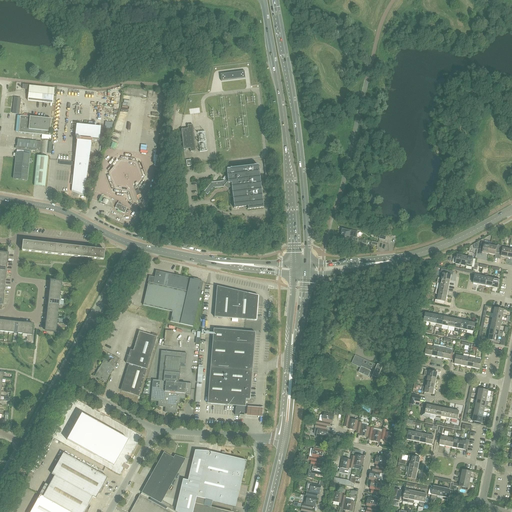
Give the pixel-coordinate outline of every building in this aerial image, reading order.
[(245,71),(220,74),(221,81),(246,78),(245,71)] [(29,90),(28,101),(53,103),(54,88),(29,86),(29,90)] [(13,109),(13,114),(19,114),(21,114),(22,104),(20,103),(21,98),(14,98),(13,107),(13,109)] [(42,135),(51,136),(52,136),(52,132),(50,132),(51,119),(20,116),(19,125),(19,126),(18,132),(42,135)] [(99,141),(100,127),(76,124),(75,138),(76,138),(76,141),(78,141),(78,143),(76,143),(74,169),(75,169),(75,171),(73,171),(71,183),(72,183),(71,191),(72,191),(72,190),(80,193),(80,195),(83,196),(86,181),(87,182),(87,180),(86,179),(91,144),(91,142),(92,142),(92,140),(99,141)] [(182,129),(181,130),(183,149),(184,149),(190,148),(190,150),(190,151),(192,151),(194,151),(196,151),(196,150),(193,126),(192,125),(191,125),(189,125),(188,125),(188,129),(186,129),(182,129)] [(197,133),(199,152),(207,151),(205,132),(197,133)] [(17,146),(17,149),(41,152),(42,142),(40,142),(18,139),(17,146)] [(15,164),(13,179),(27,180),(30,154),(30,151),(24,151),(23,151),(23,154),(16,153),(16,154),(16,156),(16,158),(15,164)] [(48,157),(37,156),(34,185),(45,187),(48,157)] [(226,178),(223,182),(209,183),(210,184),(204,192),(206,194),(207,195),(213,187),(224,186),(230,186),(231,186),(231,188),(232,188),(232,192),(232,194),(233,198),(232,198),(233,200),(234,204),(233,204),(233,205),(234,205),(234,208),(239,207),(246,206),(246,207),(247,206),(248,209),(249,209),(251,208),(251,209),(254,209),(254,208),(258,208),(263,208),(262,202),(263,202),(263,200),(262,200),(262,196),(262,194),(261,194),(261,190),(261,188),(260,184),(261,184),(261,182),(260,182),(260,178),(260,176),(259,176),(259,172),(259,170),(258,165),(253,166),(249,166),(246,166),(246,167),(242,167),(241,167),(235,167),(235,168),(231,169),(231,168),(229,168),(229,169),(228,169),(228,168),(226,169),(227,174),(226,174),(227,176),(227,177),(226,178)] [(127,208),(124,207),(117,203),(115,208),(118,209),(118,210),(125,214),(127,208)] [(343,230),(342,234),(357,238),(357,236),(350,234),(351,232),(343,230)] [(23,241),(22,251),(38,253),(39,243),(23,241)] [(482,252),(489,253),(490,245),(484,243),(484,242),(481,241),(480,249),(483,250),(482,252)] [(55,245),(39,243),(38,253),(54,254),(55,245)] [(72,246),(55,245),(54,254),(71,256),(72,246)] [(496,253),(499,253),(500,245),(497,245),(497,246),(490,245),(489,253),(495,255),(496,253)] [(503,246),(500,245),(499,253),(502,254),(501,256),(507,257),(509,249),(503,247),(503,246)] [(88,248),(72,246),(71,256),(87,258),(88,248)] [(104,250),(88,248),(87,258),(103,260),(104,250)] [(190,279),(156,271),(154,277),(149,276),(147,285),(148,285),(143,305),(172,312),(170,322),(193,327),(203,282),(190,279)] [(475,274),(473,281),(473,283),(480,285),(481,276),(475,274)] [(485,277),(481,276),(480,285),(486,286),(488,277),(488,275),(485,274),(485,277)] [(500,280),(494,278),(492,287),(498,288),(500,280)] [(246,320),(256,321),(257,320),(256,320),(258,296),(258,297),(258,296),(248,293),(248,294),(217,286),(214,317),(246,320)] [(129,289),(124,298),(129,300),(133,291),(129,289)] [(430,323),(432,314),(425,313),(424,321),(430,323)] [(475,323),(469,322),(467,330),(474,332),(475,323)] [(249,351),(254,351),(255,332),(245,331),(213,329),(212,341),(249,344),(249,351)] [(157,337),(156,337),(157,335),(152,333),(152,335),(139,332),(133,351),(130,350),(126,363),(129,364),(121,390),(139,395),(157,337)] [(253,356),(254,351),(249,351),(249,344),(212,341),(210,367),(252,371),(253,356)] [(425,354),(431,356),(433,347),(427,346),(425,354)] [(446,349),(444,358),(450,360),(452,351),(446,349)] [(161,351),(160,356),(165,357),(163,381),(153,380),(151,400),(159,401),(158,406),(166,407),(165,412),(175,413),(176,403),(179,403),(179,398),(184,399),(185,394),(190,394),(191,384),(178,383),(180,366),(185,367),(186,353),(161,351)] [(454,364),(461,365),(463,357),(456,355),(454,364)] [(376,368),(363,363),(361,362),(362,359),(355,356),(352,364),(361,368),(359,372),(368,377),(370,374),(378,377),(383,366),(378,364),(376,368)] [(480,369),(481,360),(475,359),(473,368),(480,369)] [(104,360),(98,370),(101,372),(98,378),(105,382),(110,374),(111,371),(112,372),(116,364),(113,363),(110,361),(109,363),(104,360)] [(225,405),(235,406),(236,401),(245,402),(246,399),(250,399),(252,371),(210,367),(207,404),(210,404),(225,405)] [(420,402),(421,397),(411,395),(409,404),(413,404),(414,401),(420,402)] [(236,401),(235,406),(235,415),(244,415),(245,407),(245,402),(236,401)] [(432,406),(427,404),(426,409),(423,408),(422,416),(430,417),(431,414),(432,406)] [(263,406),(247,405),(247,414),(263,415),(263,406)] [(317,420),(316,424),(319,425),(327,426),(330,427),(330,424),(332,424),(333,421),(334,415),(324,413),(324,416),(321,415),(320,416),(319,421),(317,420)] [(81,414),(67,440),(114,466),(128,440),(81,414)] [(350,429),(356,431),(358,422),(359,421),(350,419),(350,416),(347,415),(345,426),(348,427),(347,429),(350,429)] [(356,433),(359,434),(359,435),(362,436),(368,437),(370,427),(361,426),(362,423),(358,422),(356,431),(356,433)] [(316,424),(315,427),(318,428),(316,437),(326,439),(327,433),(328,430),(326,430),(327,426),(319,425),(316,424)] [(370,427),(368,437),(368,438),(371,439),(371,441),(374,441),(380,442),(380,439),(382,433),(373,431),(373,428),(370,427)] [(383,428),(382,433),(380,439),(384,440),(384,442),(386,442),(392,444),(394,434),(386,432),(386,429),(383,428)] [(413,441),(415,432),(409,431),(407,440),(413,441)] [(427,435),(426,444),(432,445),(434,436),(427,435)] [(441,436),(440,442),(439,445),(446,446),(448,437),(441,436)] [(466,441),(460,440),(458,449),(465,450),(465,449),(467,449),(469,443),(466,442),(466,441)] [(309,457),(309,458),(305,457),(305,459),(309,460),(312,461),(320,462),(320,459),(322,459),(323,456),(324,450),(314,448),(312,457),(309,457)] [(176,508),(175,511),(176,511),(192,511),(194,503),(211,507),(212,501),(235,507),(246,461),(221,455),(215,453),(212,452),(207,451),(195,450),(188,480),(183,479),(176,508)] [(186,459),(175,455),(173,457),(164,452),(141,493),(161,503),(186,459)] [(51,474),(55,476),(93,497),(96,498),(99,493),(100,493),(101,493),(104,486),(103,486),(107,477),(63,453),(51,474)] [(354,463),(354,465),(363,466),(365,457),(358,455),(356,455),(355,457),(352,456),(351,460),(351,462),(354,463)] [(375,464),(377,465),(376,468),(384,470),(387,470),(388,467),(385,466),(386,458),(377,456),(375,464)] [(340,468),(346,469),(349,470),(349,468),(353,469),(354,465),(354,463),(351,462),(351,460),(342,458),(340,468)] [(322,475),(323,469),(323,466),(322,466),(322,463),(320,462),(312,461),(311,464),(314,465),(312,474),(322,475)] [(383,473),(384,470),(376,468),(373,468),(372,471),(371,471),(369,480),(372,480),(378,482),(380,473),(383,473)] [(55,476),(43,497),(62,507),(70,511),(87,511),(91,506),(88,505),(93,497),(55,476)] [(370,489),(371,490),(371,493),(382,495),(382,492),(379,491),(381,482),(378,482),(372,480),(370,487),(370,489)] [(306,496),(307,496),(317,498),(318,494),(320,495),(320,492),(321,486),(319,485),(312,484),(310,493),(307,492),(306,496)] [(401,491),(398,490),(399,486),(392,485),(390,492),(394,493),(392,499),(393,499),(392,501),(398,503),(399,501),(401,491)] [(332,501),(341,503),(341,501),(345,502),(345,500),(346,496),(343,495),(343,494),(334,492),(332,501)] [(421,493),(419,502),(425,503),(427,503),(428,502),(428,499),(426,498),(427,494),(421,493)] [(43,497),(40,495),(30,511),(59,511),(62,507),(43,497)] [(170,511),(140,495),(130,511),(170,511)] [(316,504),(317,498),(307,496),(306,496),(305,495),(303,504),(302,508),(313,510),(314,506),(315,507),(316,504)] [(367,510),(377,511),(378,511),(379,509),(376,508),(378,499),(368,497),(367,503),(366,506),(368,506),(367,510)] [(354,502),(345,500),(345,502),(341,501),(341,503),(340,507),(346,508),(346,510),(352,511),(354,502)] [(194,503),(192,511),(230,511),(211,507),(194,503)]
